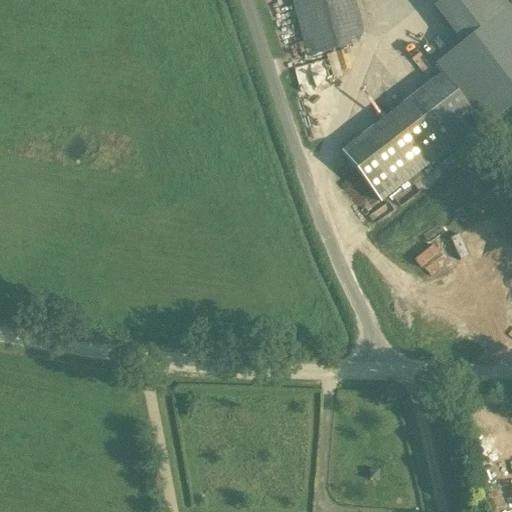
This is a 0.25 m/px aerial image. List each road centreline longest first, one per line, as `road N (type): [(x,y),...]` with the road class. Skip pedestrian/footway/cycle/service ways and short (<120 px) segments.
road 1 (unclassified): [(380,372),(245,0)]
road 2 (unclassified): [(380,372),(183,366),(0,335)]
road 3 (unknown): [(311,196),(343,103),(416,0)]
road 4 (unknown): [(157,361),(178,511)]
road 5 (track): [(412,373),(443,511)]
road 6 (unclassified): [(511,373),(380,372)]
